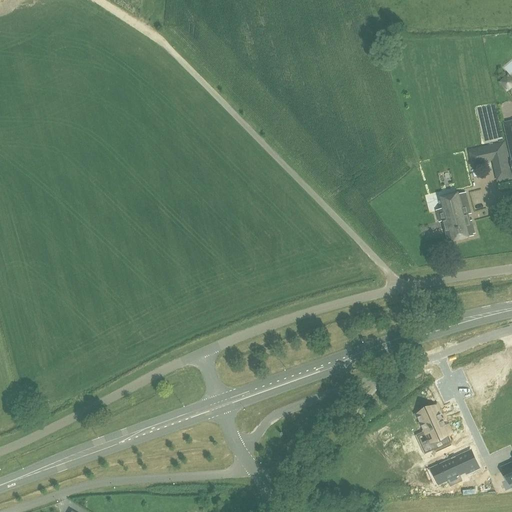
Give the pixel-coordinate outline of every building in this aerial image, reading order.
[(506,93),(511,87),(511,78),(508,74),(498,82),(506,93)] [(511,155),(511,154),(511,120),(503,123),(511,155)] [(511,179),(511,176),(504,142),(468,150),(472,165),(492,161),(497,181),(499,181),(499,182),(511,179)] [(472,233),(474,233),(471,221),(469,221),(467,214),(471,213),(465,193),(434,201),(440,221),(443,220),(448,241),(473,235),(472,233)] [(437,406),(417,415),(431,443),(424,447),(427,454),(434,450),(437,456),(456,446),(454,441),(452,442),(448,435),(450,434),(437,406)] [(479,469),(471,451),(432,469),(438,484),(465,472),(467,475),(479,469)]
